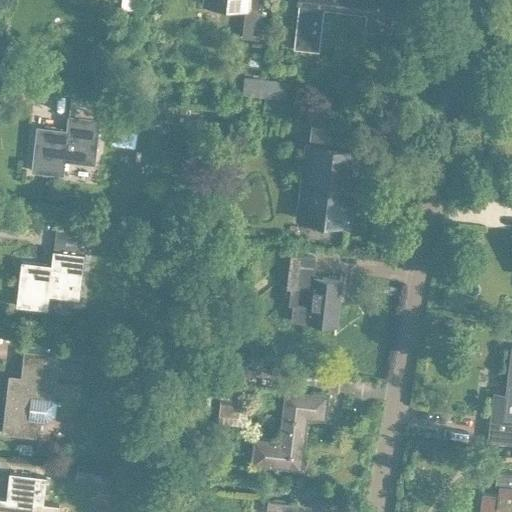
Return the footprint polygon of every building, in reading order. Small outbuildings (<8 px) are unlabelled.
[(249,20),(266,22),(268,8),(253,6),(253,0),(209,0),(208,15),(249,20)] [(398,4),(361,0),(303,0),(297,60),(322,63),(327,20),(369,25),(367,41),(393,44),(398,4)] [(249,20),(246,47),(263,49),(266,22),(249,20)] [(249,88),(247,105),(289,109),(290,92),(249,88)] [(98,130),(101,106),(75,103),(71,141),(41,138),(36,182),(66,186),(68,171),(99,174),(104,131),(98,130)] [(111,109),(104,108),(103,118),(110,119),(111,109)] [(311,156),(306,203),(317,205),(314,232),(351,236),(358,174),(360,161),(336,158),(311,156)] [(60,238),(56,277),(26,273),(21,317),(51,320),(53,307),(83,310),(88,266),(82,266),(85,241),(60,238)] [(344,291),(342,290),(316,287),(318,268),(293,266),(290,298),(294,299),(292,315),(296,315),(294,331),(339,336),(344,291)] [(66,357),(64,376),(83,379),(85,359),(66,357)] [(13,386),(6,445),(43,449),(45,431),(48,431),(52,430),(58,425),(60,422),(61,414),(64,414),(64,412),(75,413),(77,394),(61,392),(64,366),(28,362),(26,375),(38,377),(36,389),(13,386)] [(497,403),(494,428),(511,429),(511,371),(509,393),(508,405),(497,403)] [(228,376),(223,427),(242,429),(246,399),(249,399),(251,378),(228,376)] [(259,451),(256,476),(283,479),(283,480),(306,483),(312,431),(328,432),(331,406),(289,402),(283,453),(259,451)] [(511,429),(494,428),(491,452),(511,454),(511,429)] [(91,481),(89,492),(101,493),(102,482),(91,481)] [(501,506),(487,504),(485,504),(483,511),(511,511),(511,484),(499,483),(498,496),(502,497),(501,506)] [(0,509),(0,511),(47,511),(50,488),(14,484),(11,511),(0,509)] [(202,511),(204,493),(185,492),(184,511),(202,511)]
